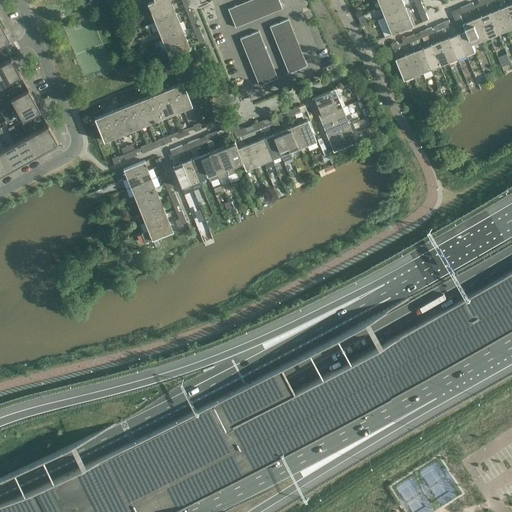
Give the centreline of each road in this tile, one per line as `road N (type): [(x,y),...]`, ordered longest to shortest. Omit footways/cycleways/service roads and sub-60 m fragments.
road 1 (motorway): [(511,262),(290,385),(28,511)]
road 2 (motorway): [(81,511),(511,283)]
road 3 (motorway): [(387,292),(243,382),(0,501)]
road 4 (motorway): [(125,511),(511,307)]
road 5 (motorway): [(387,292),(0,489)]
road 6 (motorway): [(387,292),(176,374),(0,423)]
road 7 (motorway): [(198,511),(450,378)]
road 8 (motorway): [(255,511),(438,402),(450,378)]
road 9 (residential): [(34,37),(77,148),(0,195)]
road 10 (motorway): [(511,219),(387,292)]
